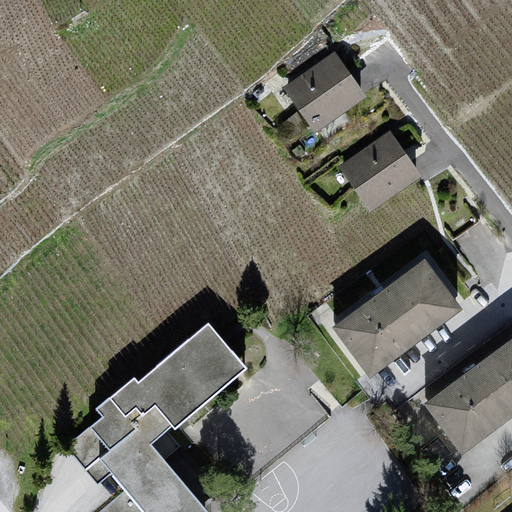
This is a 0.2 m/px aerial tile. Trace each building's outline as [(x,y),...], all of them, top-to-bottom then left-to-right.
[(337,51),(283,88),(311,129),(365,92),(337,51)] [(389,132),(340,166),(368,207),(418,173),(389,132)] [(329,325),(364,374),(462,303),(427,255),(329,325)] [(130,496),(110,511),(212,511),(157,444),(179,426),(249,370),(208,320),(137,378),(133,373),(93,406),(101,417),(88,428),(92,431),(68,451),(87,475),(92,471),(101,483),(112,474),(130,496)] [(511,334),(424,401),(463,452),(511,414),(511,334)]
